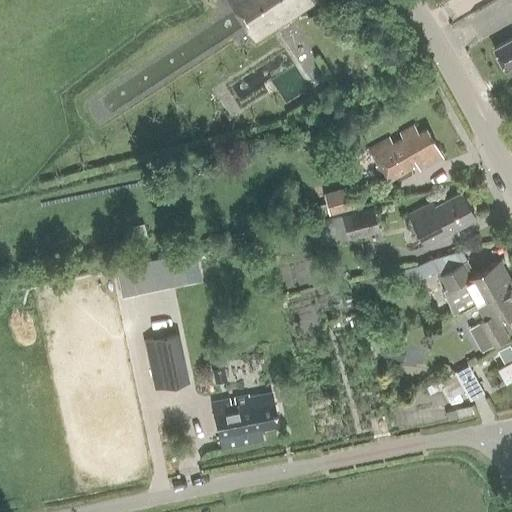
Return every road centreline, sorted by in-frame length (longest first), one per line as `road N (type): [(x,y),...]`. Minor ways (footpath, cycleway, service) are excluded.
road 1 (unclassified): [(91,511),(499,428)]
road 2 (tertiary): [(511,184),(407,0)]
